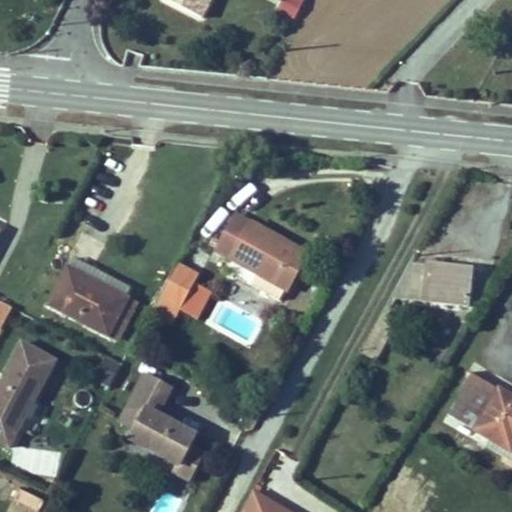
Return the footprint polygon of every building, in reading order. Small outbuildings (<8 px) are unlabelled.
[(169,0),(201,16),(209,0),(169,0)] [(295,20),(305,0),(280,0),(275,10),(295,20)] [(0,249),(15,223),(0,214),(0,249)] [(317,251),(247,214),(228,250),(298,288),(317,251)] [(432,263),(418,263),(402,293),(428,296),(429,300),(471,303),(476,264),(434,260),(432,263)] [(139,295),(79,264),(60,300),(120,332),(139,295)] [(186,325),(211,278),(186,264),(161,312),(186,325)] [(0,301),(0,328),(3,330),(12,307),(0,301)] [(377,358),(403,313),(387,304),(362,350),(377,358)] [(64,367),(30,349),(0,404),(0,444),(18,454),(64,367)] [(95,380),(113,386),(122,362),(104,356),(95,380)] [(450,411),(494,436),(510,445),(511,442),(511,391),(474,370),(450,411)] [(183,390),(155,376),(137,413),(152,421),(148,429),(142,442),(190,466),(201,446),(207,435),(170,416),(183,390)] [(152,421),(137,413),(133,421),(148,429),(152,421)] [(489,444),(511,457),(511,442),(510,445),(494,436),(489,444)] [(214,453),(201,446),(190,466),(187,472),(200,480),(214,453)] [(244,511),(282,511),(253,496),(244,511)]
